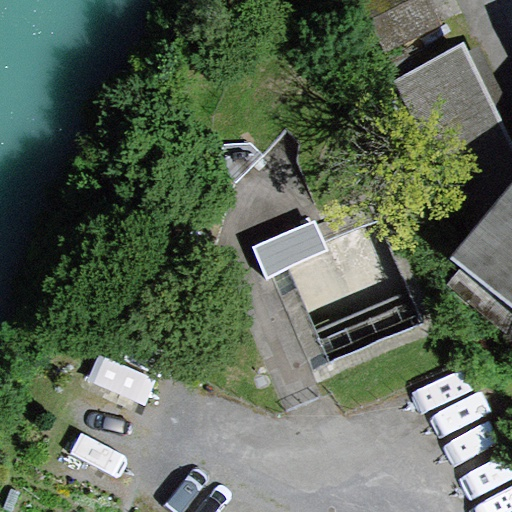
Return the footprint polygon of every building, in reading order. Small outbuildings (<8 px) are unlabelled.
[(442,31),(424,0),(355,0),(389,60),(442,31)] [(392,89),(479,255),(511,213),(511,114),(480,53),(466,60),(462,52),(392,89)] [(239,186),(260,157),(243,145),(223,146),(209,164),(239,186)] [(511,213),(479,255),(448,294),(511,344),(511,213)] [(296,235),(250,254),(264,289),(310,271),(296,235)]
